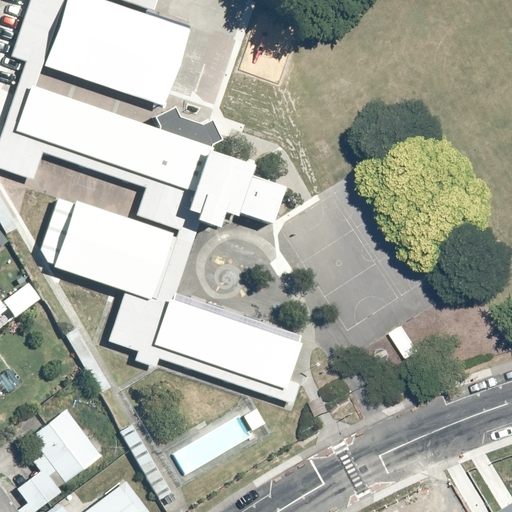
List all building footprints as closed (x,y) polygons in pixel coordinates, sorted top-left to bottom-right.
[(99,339),(274,393),(292,335),(150,291),(173,217),(203,227),(207,216),(221,220),(225,205),(266,218),(275,186),(233,173),(236,162),(204,152),(208,139),(13,78),(0,121),(0,167),(30,177),(39,150),(134,179),(122,219),(65,201),(45,264),(116,286),(99,339)] [(41,300),(30,282),(4,298),(15,316),(41,300)] [(0,316),(8,310),(0,299),(0,316)] [(243,415),(248,423),(253,432),(266,425),(257,408),(243,415)] [(0,511),(33,511),(46,503),(60,492),(57,488),(64,482),(65,483),(100,457),(65,410),(30,436),(42,453),(32,461),(39,471),(28,479),(15,489),(26,504),(20,508),(0,481),(0,511)] [(130,423),(118,430),(159,500),(171,494),(130,423)] [(146,511),(124,481),(82,511),(65,511),(60,504),(49,511),(146,511)]
